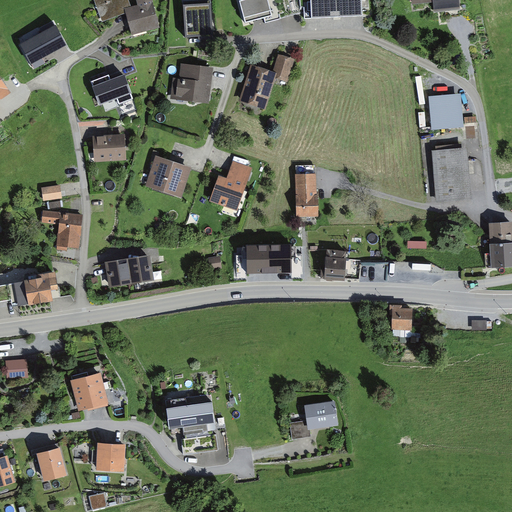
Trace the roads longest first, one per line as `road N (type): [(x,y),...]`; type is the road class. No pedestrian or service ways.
road 1 (residential): [(511,218),(492,207),(480,110),(469,87),(370,37),(247,40),(206,151)]
road 2 (tertiary): [(83,319),(241,293),(447,298)]
road 3 (residential): [(83,319),(87,211),(61,74),(115,30)]
road 4 (residential): [(0,438),(136,425),(194,472),(243,465)]
road 5 (track): [(243,465),(376,461)]
